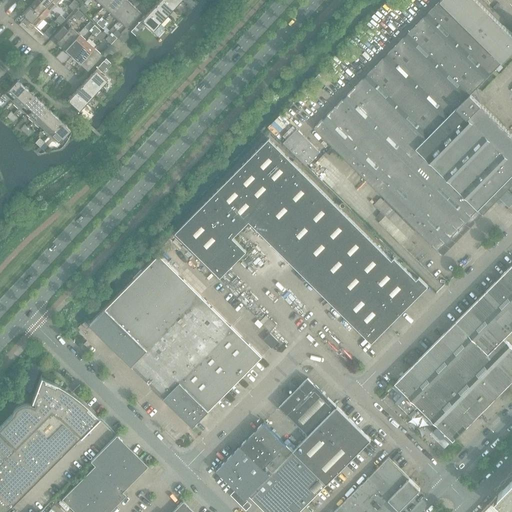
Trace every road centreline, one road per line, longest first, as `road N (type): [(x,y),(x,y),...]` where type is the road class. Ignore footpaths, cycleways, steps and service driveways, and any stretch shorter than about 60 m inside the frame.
road 1 (secondary): [(26,316),(316,0)]
road 2 (secondary): [(286,0),(0,311)]
road 3 (residential): [(356,394),(307,346),(184,470)]
road 4 (residential): [(184,470),(26,316)]
road 5 (residential): [(511,237),(356,394)]
road 6 (residential): [(448,484),(356,394)]
